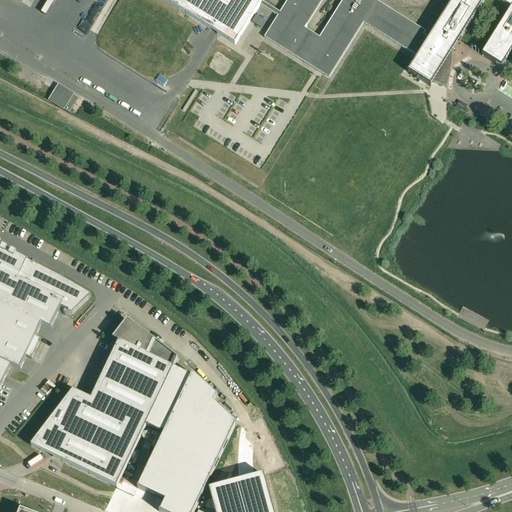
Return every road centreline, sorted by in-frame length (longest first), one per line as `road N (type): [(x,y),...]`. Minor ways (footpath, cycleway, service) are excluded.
road 1 (tertiary): [(380,511),(325,391),(246,297),(161,235),(0,153)]
road 2 (tertiary): [(0,171),(163,260),(239,318),(299,388),(358,511)]
